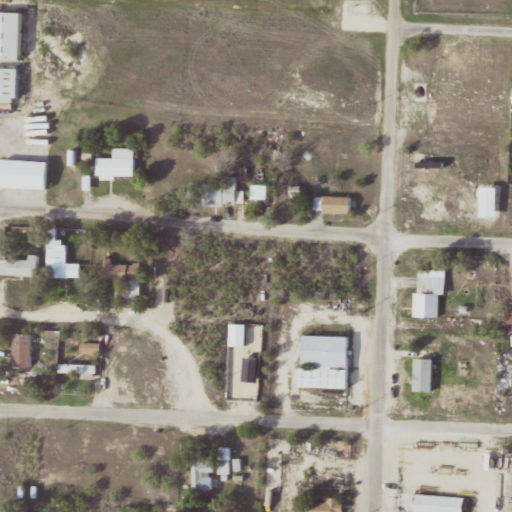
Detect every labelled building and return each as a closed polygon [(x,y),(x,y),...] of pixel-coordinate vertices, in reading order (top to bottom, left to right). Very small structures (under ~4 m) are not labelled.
[(0,57),(23,57),(23,13),(0,12),(0,57)] [(21,69),(0,68),(0,98),(21,98),(21,69)] [(137,148),(116,148),(116,158),(99,158),(99,178),(137,178),(137,148)] [(49,189),(50,161),(4,159),(3,187),(49,189)] [(238,179),(206,179),(206,205),(238,205),(238,179)] [(268,199),(268,185),(255,185),(255,199),(268,199)] [(353,196),(316,196),(316,211),(353,211),(353,196)] [(50,277),(83,278),(83,263),(69,263),(69,241),(59,241),(59,227),(50,227),(50,277)] [(40,276),(40,254),(32,254),(32,259),(8,259),(8,276),(40,276)] [(142,262),(107,262),(107,279),(129,279),(129,299),(142,299),(142,262)] [(441,317),(441,293),(447,293),(447,269),(418,269),(418,317),(441,317)] [(15,365),(33,365),(33,333),(15,333),(15,365)] [(349,388),(350,335),(304,334),(302,387),(349,388)] [(102,343),(86,343),(86,354),(102,354),(102,343)] [(99,363),(62,363),(62,374),(99,374),(99,363)] [(221,473),(232,473),(232,447),(221,447),(221,473)] [(195,457),(195,490),(215,490),(215,457),(195,457)] [(416,511),(465,511),(466,495),(417,494),(416,511)] [(345,497),(326,497),(326,499),(306,499),(306,511),(340,511),(341,511),(345,511),(345,497)]
